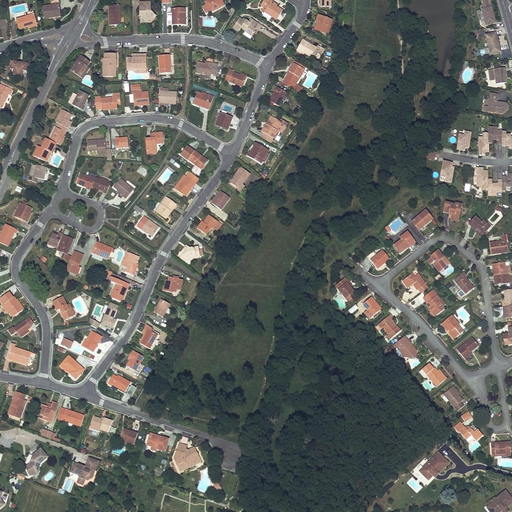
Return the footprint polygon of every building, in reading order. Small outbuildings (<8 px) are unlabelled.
[(213,11),(224,5),(222,2),(221,0),(208,0),(205,2),(206,5),(203,7),(206,12),(210,10),(213,11)] [(277,20),(283,11),(276,6),(270,3),(271,1),(269,0),(264,0),(261,5),(266,9),(264,12),(271,16),(277,20)] [(496,23),(489,0),(488,0),(482,2),(484,6),(481,7),(482,10),(481,10),(484,20),(483,20),(482,22),(482,25),(484,26),(496,23)] [(156,16),(151,11),(151,3),(139,3),(140,15),(142,17),(141,18),(141,23),(145,22),(149,18),(150,18),(152,20),(156,16)] [(61,14),(59,4),(43,7),(44,19),(49,18),(48,16),(61,14)] [(120,25),(119,5),(109,6),(109,26),(120,25)] [(183,25),(183,13),(185,13),(185,8),(171,8),(171,13),(172,13),(173,25),(183,25)] [(37,24),(34,15),(16,20),(19,30),(28,27),(37,24)] [(331,27),(330,26),(332,20),(318,15),(316,21),(317,22),(319,23),(318,25),(316,25),(314,30),(328,35),(331,27)] [(256,30),(259,24),(251,19),(248,22),(246,21),(245,22),(239,18),(233,28),(239,32),(241,28),(245,32),(246,31),(252,35),(253,33),(254,34),(255,32),(255,31),(256,30)] [(498,47),(497,44),(499,44),(496,33),(485,35),(491,55),(501,52),(500,47),(498,47)] [(321,56),(325,50),(318,46),(316,48),(311,45),(304,41),(302,40),(297,49),(305,53),(311,57),(313,55),(316,57),(318,54),(321,56)] [(503,58),(511,56),(509,49),(501,51),(503,58)] [(114,68),(114,59),(116,60),(116,54),(104,54),(104,59),(103,59),(103,77),(116,77),(116,68),(114,68)] [(80,77),(87,66),(90,63),(81,56),(71,71),(80,77)] [(171,73),(170,56),(159,57),(160,74),(171,73)] [(146,69),(146,58),(139,58),(133,58),(128,58),(128,69),(135,69),(146,69)] [(299,77),(303,70),(304,70),(306,68),(294,61),(293,63),(290,67),(292,68),(288,74),(285,79),(290,82),(287,86),(299,93),(302,88),(296,84),(300,78),(299,77)] [(18,76),(19,63),(11,62),(10,70),(14,70),(13,75),(18,76)] [(26,72),(27,64),(19,63),(18,76),(22,76),(23,71),(26,72)] [(216,75),(218,65),(213,64),(213,65),(205,64),(198,63),(196,73),(211,75),(211,74),(216,75)] [(82,78),(89,68),(87,66),(80,77),(82,78)] [(507,83),(505,68),(494,70),(496,84),(507,83)] [(243,87),(247,78),(241,76),(233,73),(233,71),(229,69),(225,80),(243,87)] [(0,107),(2,109),(9,95),(10,95),(13,90),(11,90),(1,85),(0,84),(0,107)] [(150,105),(148,92),(141,93),(140,85),(131,86),(132,95),(133,95),(134,102),(134,106),(139,106),(139,103),(144,103),(144,105),(150,105)] [(284,98),(285,96),(287,93),(282,90),(276,87),(274,90),(275,91),(270,101),(267,105),(272,108),(275,104),(279,106),(279,105),(282,100),(284,98)] [(73,93),(68,103),(83,111),(85,107),(84,106),(89,96),(80,91),(77,95),(73,93)] [(176,104),(177,93),(168,92),(160,92),(159,103),(168,103),(176,104)] [(121,104),(120,93),(114,94),(112,98),(116,97),(117,105),(121,104)] [(209,109),(214,97),(209,95),(209,97),(203,95),(197,93),(193,104),(201,107),(201,106),(209,109)] [(509,106),(506,103),(498,102),(498,101),(496,99),(498,97),(498,94),(490,93),(490,98),(487,100),(487,104),(489,106),(489,107),(488,112),(502,114),(508,109),(509,106)] [(117,109),(117,105),(116,97),(112,98),(101,99),(100,97),(95,97),(96,110),(102,109),(102,110),(108,109),(113,108),(113,109),(117,109)] [(69,121),(72,115),(62,110),(56,122),(62,125),(67,128),(68,129),(71,122),(69,121)] [(230,124),(228,123),(230,118),(220,114),(216,125),(227,130),(230,124)] [(282,133),(287,123),(283,121),(282,123),(274,118),(269,126),(267,125),(262,132),(263,133),(273,139),(278,131),(279,132),(282,133)] [(63,137),(67,128),(62,125),(60,130),(56,128),(50,141),(56,144),(60,146),(64,138),(63,137)] [(492,128),(488,128),(489,134),(483,134),(483,138),(481,138),(479,140),(479,155),(485,155),(485,152),(489,152),(489,143),(493,143),(493,140),(492,128)] [(497,128),(492,128),(493,140),(498,140),(498,144),(502,144),(502,136),(502,133),(502,131),(497,131),(497,128)] [(469,148),(471,133),(460,131),(457,150),(465,151),(465,148),(469,148)] [(157,151),(156,144),(164,143),(163,133),(152,134),(152,138),(150,139),(145,139),(147,151),(157,151)] [(273,139),(263,133),(261,137),(271,143),(273,139)] [(506,136),(502,136),(502,144),(502,146),(506,146),(506,145),(508,145),(508,146),(508,149),(511,148),(511,136),(510,137),(510,136),(506,136)] [(129,148),(128,138),(123,139),(120,139),(120,138),(115,138),(116,149),(129,148)] [(43,161),(47,151),(50,153),(52,153),(56,144),(50,141),(46,139),(41,148),(39,147),(35,157),(43,161)] [(106,150),(105,141),(98,142),(98,143),(96,143),(96,140),(87,141),(88,151),(97,150),(98,150),(99,154),(107,154),(107,160),(112,161),(111,149),(106,150)] [(262,159),(265,154),(267,154),(268,153),(269,151),(255,143),(254,145),(254,148),(256,149),(254,152),(253,150),(251,153),(249,153),(247,156),(261,164),(262,162),(263,162),(262,159)] [(207,162),(201,157),(201,156),(194,151),(194,152),(187,147),(181,154),(188,159),(188,160),(195,165),(199,168),(202,170),(207,162)] [(451,183),(454,167),(452,167),(453,164),(443,162),(440,181),(451,183)] [(44,180),(47,168),(37,165),(36,167),(33,177),(30,176),(29,176),(28,180),(37,183),(38,178),(44,180)] [(242,185),(250,174),(241,168),(234,177),(235,178),(231,183),(239,189),(242,185)] [(483,168),(476,169),(477,186),(482,186),(482,190),(488,190),(488,180),(488,171),(483,171),(483,168)] [(191,190),(199,179),(190,173),(187,177),(177,190),(184,196),(188,190),(187,189),(188,188),(191,190)] [(92,187),(95,179),(88,176),(80,174),(76,184),(87,188),(86,189),(90,191),(92,187)] [(506,177),(502,177),(502,180),(502,188),(506,188),(510,188),(510,187),(511,186),(511,174),(508,175),(508,177),(508,178),(506,178),(506,177)] [(177,190),(187,177),(184,175),(175,189),(177,190)] [(106,194),(110,183),(107,182),(101,179),(95,177),(95,179),(92,187),(104,192),(103,193),(106,194)] [(134,190),(120,179),(114,187),(118,191),(124,196),(123,197),(126,199),(134,190)] [(492,180),(488,180),(488,190),(488,196),(497,196),(496,192),(502,192),(502,191),(502,188),(502,180),(498,180),(498,184),(492,184),(492,180)] [(221,210),(230,198),(221,191),(212,204),(221,210)] [(172,212),(177,205),(166,197),(161,204),(162,205),(157,212),(165,218),(170,211),(172,212)] [(27,218),(30,212),(32,208),(27,206),(28,203),(23,201),(22,204),(16,217),(27,223),(29,219),(27,218)] [(459,220),(462,205),(455,204),(455,205),(445,203),(443,212),(449,213),(452,213),(451,215),(451,218),(459,220)] [(144,211),(136,205),(134,208),(141,214),(144,211)] [(426,225),(433,219),(426,211),(412,222),(418,229),(425,223),(426,225)] [(206,235),(211,228),(216,232),(222,225),(210,216),(205,223),(203,222),(202,222),(197,229),(206,235)] [(490,227),(483,221),(482,223),(476,217),(469,225),(475,230),(477,228),(484,234),(490,227)] [(142,228),(147,221),(143,218),(138,225),(142,228)] [(159,228),(148,220),(147,221),(142,228),(141,229),(147,234),(148,233),(149,232),(154,235),(159,228)] [(0,242),(7,246),(14,233),(16,234),(17,230),(5,224),(0,235),(0,242)] [(484,234),(477,228),(475,230),(475,231),(481,237),(484,234)] [(406,245),(413,240),(407,232),(400,238),(402,240),(394,246),(400,253),(408,247),(406,245)] [(58,247),(63,234),(59,233),(58,234),(58,236),(52,234),(49,243),(58,247)] [(68,255),(74,239),(65,235),(58,251),(63,253),(61,258),(66,260),(68,255)] [(508,251),(507,241),(508,241),(507,235),(501,235),(502,241),(489,243),(491,254),(501,253),(501,252),(508,251)] [(408,248),(415,242),(413,240),(406,245),(408,247),(408,248)] [(111,252),(113,249),(106,246),(105,247),(99,244),(99,243),(96,242),(92,252),(100,256),(107,259),(109,259),(111,252)] [(199,250),(198,247),(194,248),(194,249),(193,249),(193,248),(190,248),(188,247),(186,249),(184,248),(181,253),(183,254),(181,258),(186,261),(190,260),(192,258),(200,256),(199,250)] [(385,263),(389,259),(382,250),(370,260),(378,269),(381,267),(385,263)] [(442,259),(444,257),(438,250),(431,256),(432,257),(427,261),(430,265),(435,261),(436,263),(434,265),(439,272),(447,266),(445,263),(442,259)] [(79,265),(83,255),(74,252),(72,257),(70,261),(66,270),(72,273),(73,271),(78,273),(80,268),(78,267),(77,267),(78,265),(79,265)] [(136,264),(139,257),(127,252),(121,266),(126,268),(125,272),(132,275),(134,271),(132,270),(135,263),(136,264)] [(511,273),(509,266),(506,267),(505,263),(492,264),(494,276),(508,274),(511,273)] [(474,288),(465,277),(467,275),(464,272),(454,280),(461,290),(458,292),(462,298),(474,288)] [(426,284),(419,276),(415,278),(414,277),(412,274),(402,281),(408,289),(413,285),(417,290),(426,284)] [(509,283),(508,274),(494,276),(495,276),(495,280),(496,280),(497,281),(495,281),(495,286),(509,283)] [(125,294),(127,288),(128,289),(129,284),(112,277),(110,282),(116,284),(112,294),(114,295),(112,298),(122,302),(125,294)] [(180,291),(182,280),(179,279),(173,278),(169,277),(169,281),(166,280),(165,287),(164,286),(163,291),(172,293),(173,292),(173,289),(177,290),(180,291)] [(352,286),(345,278),(344,280),(350,288),(352,286)] [(350,288),(344,280),(336,286),(348,302),(349,301),(354,297),(355,296),(352,293),(354,292),(350,288)] [(511,289),(504,291),(505,300),(502,301),(503,307),(511,305),(511,289)] [(444,309),(438,301),(440,299),(433,291),(426,296),(429,299),(426,301),(428,304),(429,303),(431,306),(432,308),(431,309),(436,315),(444,309)] [(23,310),(16,301),(14,297),(13,298),(9,292),(0,299),(9,311),(13,317),(23,310)] [(73,317),(69,310),(72,309),(69,305),(67,306),(63,297),(53,302),(57,311),(60,310),(61,309),(62,311),(61,312),(65,321),(73,317)] [(380,311),(375,306),(377,304),(372,298),(363,305),(368,310),(364,313),(369,319),(380,311)] [(9,311),(0,299),(0,300),(3,305),(2,305),(7,312),(9,311)] [(168,309),(170,305),(161,300),(154,312),(163,318),(166,312),(168,309)] [(113,329),(117,321),(113,319),(112,319),(113,318),(113,317),(116,311),(118,306),(110,303),(108,308),(105,314),(101,324),(113,329)] [(348,311),(351,315),(359,308),(356,305),(348,311)] [(511,305),(503,307),(505,318),(511,317),(511,305)] [(396,328),(393,325),(394,324),(395,323),(392,320),(393,318),(390,315),(378,325),(381,329),(383,327),(389,334),(387,336),(390,340),(401,331),(397,327),(396,328)] [(463,332),(458,325),(459,324),(452,316),(442,324),(444,327),(448,332),(449,330),(451,329),(452,331),(451,332),(456,338),(463,332)] [(27,330),(31,327),(30,326),(34,323),(30,318),(14,328),(13,327),(8,331),(11,336),(17,332),(19,336),(27,330)] [(98,328),(100,324),(91,318),(89,324),(98,328)] [(511,344),(511,322),(511,327),(508,328),(509,334),(510,339),(503,340),(504,345),(511,344)] [(156,338),(158,335),(151,332),(152,330),(152,329),(146,325),(145,327),(145,330),(142,334),(144,335),(145,336),(141,344),(152,350),(153,347),(152,346),(152,345),(156,338)] [(21,338),(29,332),(27,330),(19,336),(21,338)] [(160,335),(152,330),(151,332),(158,335),(156,338),(152,345),(152,346),(153,347),(155,344),(156,345),(159,341),(157,340),(160,335)] [(84,347),(93,332),(92,331),(86,340),(85,340),(82,346),(84,347)] [(93,353),(102,337),(93,332),(84,347),(93,353)] [(417,351),(405,337),(394,345),(397,348),(399,346),(404,353),(404,357),(416,358),(417,351)] [(69,345),(71,341),(64,338),(61,344),(70,348),(71,346),(69,345)] [(472,351),(478,345),(472,338),(457,350),(465,360),(472,354),(470,352),(470,351),(471,350),(472,351)] [(33,361),(35,354),(14,348),(15,345),(11,344),(6,358),(11,360),(11,358),(28,363),(30,360),(33,361)] [(144,358),(144,357),(132,351),(130,356),(132,357),(130,360),(126,366),(136,372),(137,370),(139,366),(140,364),(142,361),(144,358)] [(76,379),(84,370),(69,356),(62,364),(71,371),(70,373),(69,373),(76,379)] [(71,371),(62,364),(60,366),(67,373),(69,372),(70,373),(71,371)] [(140,374),(144,366),(140,364),(139,366),(137,370),(136,372),(140,374)] [(445,380),(438,372),(435,368),(433,369),(429,364),(424,368),(425,371),(424,372),(427,375),(437,387),(445,380)] [(446,379),(439,370),(438,372),(445,380),(446,379)] [(129,387),(131,383),(118,376),(117,377),(113,375),(108,384),(112,386),(113,385),(125,392),(126,391),(127,390),(129,391),(128,392),(127,394),(131,397),(136,388),(132,386),(130,388),(129,387)] [(427,382),(424,384),(429,391),(432,388),(427,382)] [(459,394),(453,386),(451,388),(458,396),(458,395),(459,394)] [(463,401),(458,395),(458,396),(451,388),(444,394),(458,411),(464,406),(460,403),(463,401)] [(20,418),(26,401),(24,401),(25,396),(16,392),(14,397),(16,398),(10,415),(20,418)] [(10,415),(16,398),(14,397),(8,414),(10,415)] [(51,422),(58,404),(53,402),(52,405),(51,408),(46,406),(42,405),(39,415),(48,418),(47,421),(51,422)] [(81,427),(84,416),(75,413),(75,414),(69,412),(69,411),(66,409),(62,420),(81,427)] [(472,417),(468,412),(461,416),(465,422),(472,417)] [(109,432),(112,421),(104,419),(103,420),(101,420),(94,417),(91,426),(101,429),(109,432)] [(482,435),(478,430),(477,430),(473,425),(470,428),(468,431),(464,427),(461,422),(454,427),(459,433),(460,432),(466,440),(471,435),(473,437),(476,441),(482,435)] [(134,446),(138,434),(130,431),(130,432),(128,432),(129,431),(124,429),(119,441),(134,446)] [(50,439),(52,433),(43,430),(41,435),(50,439)] [(165,451),(168,440),(160,437),(159,439),(156,438),(157,436),(151,434),(147,445),(152,447),(157,448),(156,449),(157,449),(165,451)] [(511,454),(510,442),(505,442),(505,444),(500,445),(499,443),(491,443),(492,455),(511,454)] [(195,465),(197,460),(199,460),(199,458),(198,455),(195,454),(196,452),(194,448),(189,451),(188,452),(186,451),(186,450),(187,446),(180,443),(176,454),(177,456),(175,457),(179,466),(178,466),(179,469),(182,470),(182,468),(186,469),(195,465)] [(480,446),(477,443),(470,448),(473,452),(480,446)] [(42,462),(48,457),(41,449),(33,456),(32,458),(42,462)] [(433,476),(440,469),(441,471),(449,463),(438,452),(419,471),(428,481),(433,476)] [(39,468),(41,463),(42,462),(32,458),(31,460),(32,461),(31,464),(30,465),(25,467),(30,476),(32,475),(32,476),(38,475),(40,469),(39,468)] [(97,466),(99,461),(89,458),(87,463),(97,466)] [(92,479),(97,466),(87,463),(85,468),(84,470),(80,469),(81,467),(74,464),(70,472),(92,479)] [(435,478),(441,471),(440,469),(433,476),(435,478)] [(88,481),(92,479),(70,472),(70,473),(75,475),(78,476),(79,478),(77,483),(78,484),(82,486),(84,485),(85,480),(88,481)] [(506,508),(511,503),(511,499),(505,491),(496,499),(495,498),(491,501),(493,503),(489,506),(486,508),(489,511),(490,511),(492,511),(500,511),(501,511),(506,508)]
